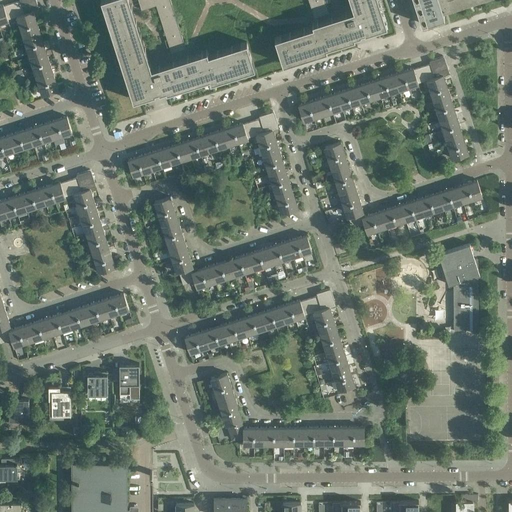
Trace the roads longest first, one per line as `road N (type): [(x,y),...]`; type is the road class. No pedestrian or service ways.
road 1 (residential): [(506,158),(374,199),(350,125),(294,143)]
road 2 (residential): [(318,217),(201,254),(178,179),(120,200)]
road 3 (residential): [(376,415),(254,414),(233,358),(174,375)]
road 4 (unclassified): [(255,478),(480,476)]
road 5 (residential): [(159,328),(337,270)]
road 6 (residential): [(105,151),(278,91)]
road 7 (residential): [(141,269),(19,311),(0,261)]
road 8 (residential): [(0,379),(159,328)]
road 9 (residential): [(376,415),(337,270)]
road 10 (residential): [(278,91),(417,48)]
road 11 (unknown): [(443,39),(481,163)]
